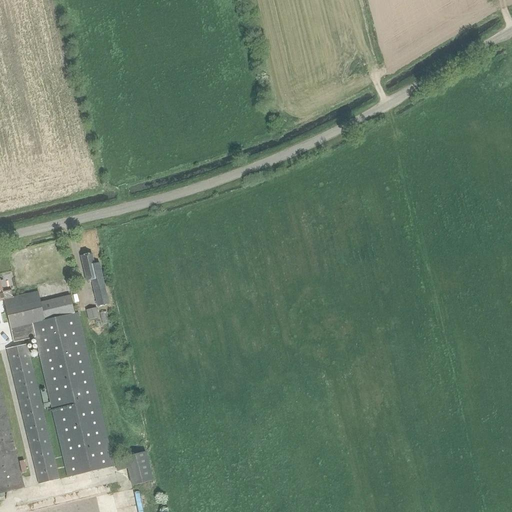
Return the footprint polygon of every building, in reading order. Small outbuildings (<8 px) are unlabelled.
[(91,256),(80,259),(87,283),(93,282),(95,290),(94,290),(99,308),(109,305),(99,265),(94,266),(91,256)] [(35,339),(49,393),(70,476),(115,465),(94,382),(78,314),(74,315),(69,297),(42,304),(39,293),(14,299),(12,291),(2,293),(0,283),(0,302),(5,302),(15,344),(35,339)] [(96,308),(86,311),(88,321),(98,318),(96,308)] [(7,351),(26,427),(40,484),(60,479),(27,346),(7,351)] [(133,486),(153,481),(146,452),(114,460),(117,472),(129,469),(133,486)]
